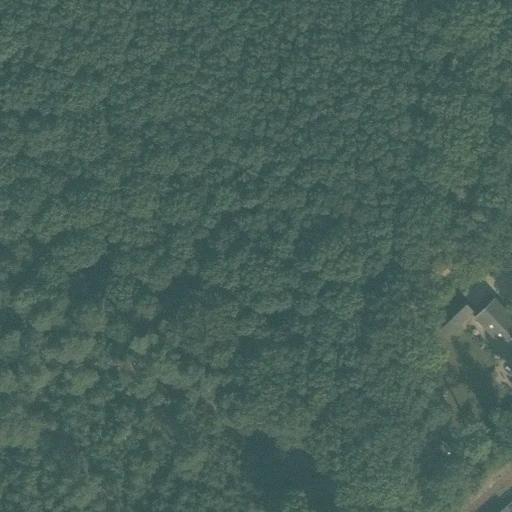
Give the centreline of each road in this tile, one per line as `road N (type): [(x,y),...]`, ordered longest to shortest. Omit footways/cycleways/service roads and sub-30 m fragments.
road 1 (track): [(393,411),(139,315)]
road 2 (unclassified): [(369,511),(427,297)]
road 3 (unclassified): [(450,186),(488,0)]
road 4 (track): [(139,315),(0,248)]
